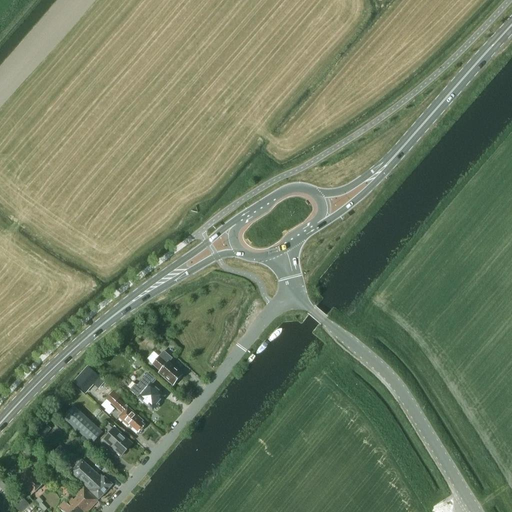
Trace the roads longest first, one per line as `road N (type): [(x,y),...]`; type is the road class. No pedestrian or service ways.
road 1 (unclassified): [(474,511),(397,385),(289,290)]
road 2 (residential): [(289,290),(112,511)]
road 3 (primary): [(0,423),(50,369),(145,291)]
road 4 (primary): [(385,166),(511,23)]
